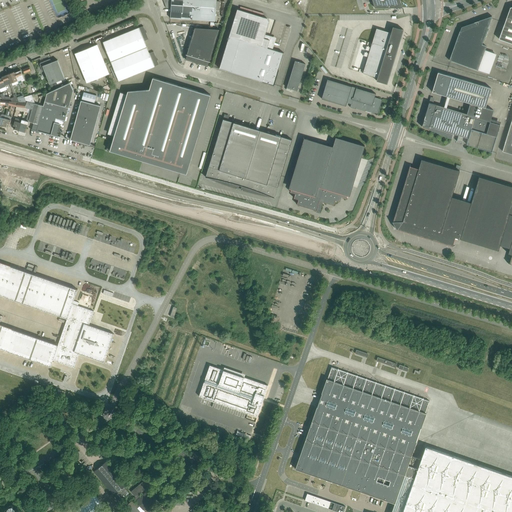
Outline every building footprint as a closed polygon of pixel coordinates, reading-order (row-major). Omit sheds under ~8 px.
[(171,8),(170,18),(215,21),(216,10),(219,10),(220,2),(217,2),(216,0),(164,0),(164,1),(165,1),(164,3),(166,8),(171,8)] [(221,63),(219,68),(262,81),(262,82),(266,83),(270,84),(274,85),(284,53),(267,48),(269,40),(264,39),(269,22),(267,18),(237,9),(229,36),(221,63)] [(449,60),(478,70),(487,73),(494,53),(485,50),(486,46),(482,45),(492,16),(479,20),(479,21),(478,25),(460,31),(459,31),(449,60)] [(511,43),(511,25),(508,24),(506,18),(499,39),(511,43)] [(103,42),(111,61),(147,47),(144,41),(148,39),(143,26),(139,28),(139,27),(103,42)] [(376,28),(363,73),(377,77),(376,80),(387,84),(387,83),(402,30),(403,30),(403,29),(392,26),(391,33),(376,28)] [(198,63),(208,66),(209,61),(210,61),(219,29),(195,28),(186,55),(187,55),(186,59),(194,62),(195,62),(196,63),(197,64),(198,63)] [(344,37),(344,48),(348,48),(348,44),(350,44),(354,44),(354,41),(356,41),(356,37),(344,37)] [(75,53),(87,83),(109,74),(97,44),(75,53)] [(147,47),(111,61),(118,81),(155,66),(154,66),(159,64),(153,51),(149,53),(147,47)] [(40,63),(40,64),(43,71),(44,72),(45,71),(50,84),(65,78),(57,60),(52,62),(51,60),(50,59),(40,63)] [(305,64),(295,61),(286,90),(292,91),(293,90),(297,91),(305,64)] [(14,72),(17,80),(18,81),(21,80),(22,81),(25,80),(21,70),(15,73),(14,72)] [(14,72),(8,74),(11,82),(17,80),(14,72)] [(448,96),(446,102),(449,103),(451,97),(470,103),(468,109),(492,116),(493,110),(485,107),(491,88),(438,72),(436,77),(438,77),(437,80),(438,80),(432,92),(448,96)] [(2,77),(2,78),(5,85),(11,82),(8,74),(2,77)] [(127,94),(128,91),(112,143),(109,142),(106,150),(142,161),(142,160),(186,174),(210,95),(153,77),(146,100),(127,94)] [(356,107),(375,113),(378,114),(382,99),(374,97),(376,93),(371,92),(327,79),(327,80),(324,79),(322,87),(324,88),(321,99),(346,106),(348,98),(352,99),(350,107),(355,109),(356,107)] [(34,103),(29,120),(29,122),(31,122),(34,123),(32,129),(58,136),(59,133),(57,133),(60,124),(62,124),(65,121),(66,121),(67,117),(66,116),(73,90),(70,83),(47,93),(43,106),(35,103),(34,103)] [(82,99),(94,103),(96,96),(84,92),(82,99)] [(12,101),(18,102),(19,102),(18,99),(17,96),(15,93),(12,93),(14,97),(10,98),(12,101)] [(81,100),(70,139),(72,140),(72,141),(73,141),(73,140),(90,145),(101,106),(81,100)] [(7,109),(8,105),(9,101),(0,101),(0,102),(0,105),(5,105),(4,108),(7,109)] [(26,120),(29,120),(34,103),(35,103),(34,103),(27,102),(25,108),(24,112),(28,113),(26,120)] [(449,103),(446,102),(444,108),(436,105),(434,104),(429,102),(422,127),(451,139),(454,131),(459,133),(457,141),(461,143),(464,134),(469,136),(466,144),(492,152),(500,124),(490,121),(492,116),(468,109),(467,114),(447,109),(449,103)] [(5,115),(3,125),(8,127),(9,124),(10,124),(11,119),(11,118),(12,117),(5,115)] [(19,130),(22,119),(15,117),(15,120),(13,125),(14,125),(13,129),(19,130)] [(511,118),(511,119),(502,151),(511,154),(511,118)] [(22,119),(19,130),(25,132),(28,121),(22,119)] [(237,184),(243,186),(246,187),(249,188),(256,190),(259,191),(262,192),(265,194),(271,196),(275,198),(275,197),(274,197),(292,139),(223,119),(205,176),(205,177),(209,177),(212,178),(216,179),(219,180),(223,180),(226,181),(230,182),(233,183),(237,184)] [(297,204),(317,210),(318,205),(319,200),(334,205),(335,200),(340,201),(341,197),(346,198),(349,188),(352,189),(365,146),(335,137),(332,146),(304,138),(291,181),(293,182),(290,192),(295,193),(294,198),(298,199),(297,204)] [(500,245),(509,214),(511,204),(511,186),(479,176),(471,202),(452,196),(459,170),(421,159),(418,169),(410,166),(411,164),(410,164),(408,171),(407,172),(408,173),(404,186),(403,186),(403,187),(399,200),(399,201),(395,214),(394,215),(395,216),(393,221),(392,221),(397,230),(397,229),(403,231),(403,232),(404,231),(417,235),(418,236),(418,235),(431,239),(432,240),(433,240),(446,244),(446,245),(447,244),(455,247),(455,246),(453,245),(455,237),(498,250),(500,245)] [(511,214),(509,214),(500,245),(509,248),(508,253),(511,254),(509,263),(507,262),(511,264),(511,214)] [(53,360),(74,367),(78,355),(75,354),(76,352),(79,353),(104,362),(114,334),(114,333),(89,325),(86,324),(86,323),(89,324),(94,311),(89,309),(73,304),(73,302),(74,300),(78,289),(0,262),(0,294),(67,318),(58,344),(0,324),(0,348),(51,366),(53,360)] [(378,357),(376,361),(379,362),(381,362),(391,366),(396,367),(397,364),(392,362),(378,357)] [(199,396),(257,416),(268,385),(210,365),(199,396)] [(511,511),(511,475),(425,446),(421,459),(411,456),(416,443),(425,416),(424,415),(430,400),(331,367),(327,379),(326,378),(321,393),(322,393),(317,407),(312,421),(312,422),(311,426),(310,426),(295,469),(300,470),(357,489),(357,490),(380,498),(381,497),(395,502),(391,511),(511,511)] [(15,438),(37,416),(32,411),(7,436),(12,441),(24,452),(25,451),(26,452),(27,450),(26,449),(15,438)] [(49,427),(40,419),(37,422),(45,430),(49,427)] [(236,435),(250,439),(251,436),(237,431),(236,435)] [(118,497),(125,506),(128,504),(127,502),(126,503),(122,499),(129,493),(124,486),(127,484),(107,460),(94,471),(113,495),(115,494),(118,497)] [(125,506),(124,508),(127,511),(165,511),(163,508),(158,511),(145,511),(143,509),(156,499),(148,490),(136,501),(138,504),(137,505),(134,501),(140,496),(139,495),(153,483),(148,477),(131,491),(136,497),(131,501),(136,506),(135,506),(131,501),(128,504),(125,506)] [(304,500),(338,511),(343,511),(345,507),(307,493),(304,500)] [(95,511),(104,505),(98,499),(95,495),(75,511),(95,511)]
